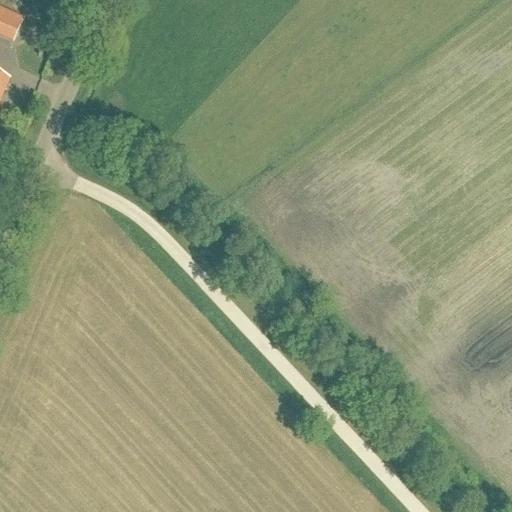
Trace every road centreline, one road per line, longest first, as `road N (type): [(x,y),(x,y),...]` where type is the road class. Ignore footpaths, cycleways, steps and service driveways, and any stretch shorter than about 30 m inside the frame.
road 1 (unclassified): [(416,511),(173,252),(104,196),(34,164)]
road 2 (tertiary): [(34,164),(107,0)]
